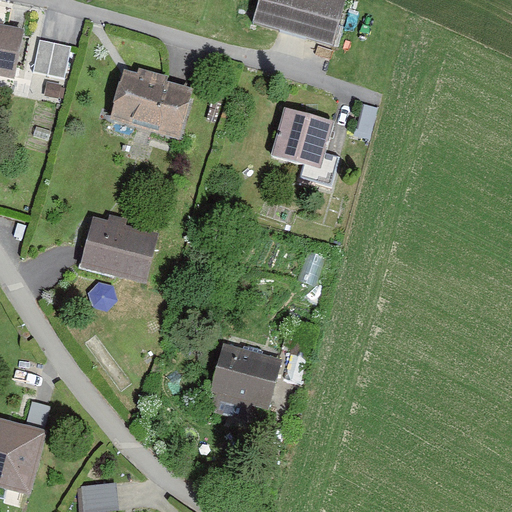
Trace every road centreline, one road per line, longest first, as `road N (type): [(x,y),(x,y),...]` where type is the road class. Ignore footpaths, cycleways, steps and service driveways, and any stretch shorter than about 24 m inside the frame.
road 1 (residential): [(25,0),(372,103)]
road 2 (residential): [(211,511),(108,425),(0,269)]
